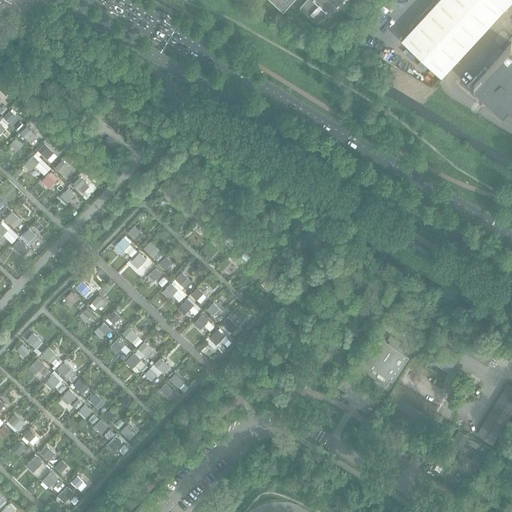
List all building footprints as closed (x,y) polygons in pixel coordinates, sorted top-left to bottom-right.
[(294,0),(271,0),(284,11),(294,0)] [(307,0),(300,8),(319,25),(342,0),(307,0)] [(488,25),(510,0),(437,0),(402,38),(441,75),(488,25)] [(511,43),(487,69),(485,67),(468,85),(476,92),(478,95),(478,98),(481,100),(484,100),(486,98),(486,94),(485,94),(486,93),(504,110),(508,105),(511,109),(511,43)] [(10,109),(3,116),(9,122),(12,125),(18,119),(15,116),(15,115),(10,109)] [(27,125),(20,132),(30,141),(37,135),(27,125)] [(15,139),(10,144),(17,150),(22,145),(15,139)] [(44,144),(38,150),(47,158),(53,152),(44,144)] [(33,156),(24,164),(30,170),(34,166),(44,175),(48,170),(38,161),(39,161),(33,156)] [(61,160),(55,167),(64,175),(70,169),(61,160)] [(50,172),(42,181),(48,187),(56,178),(50,172)] [(79,176),(72,183),(82,192),(88,186),(79,176)] [(175,183),(166,192),(173,198),(181,189),(175,183)] [(68,188),(59,197),(65,203),(74,194),(68,188)] [(191,199),(182,207),(189,214),(197,205),(191,199)] [(11,212),(5,218),(14,227),(20,220),(11,212)] [(208,214),(199,224),(205,230),(215,221),(208,214)] [(1,223),(0,224),(0,237),(2,235),(11,243),(15,238),(7,230),(7,229),(1,223)] [(133,226),(128,232),(137,240),(142,235),(133,226)] [(223,228),(214,238),(221,244),(224,241),(231,248),(236,243),(229,236),(230,235),(223,228)] [(27,231),(23,235),(31,243),(37,237),(29,229),(27,231)] [(123,237),(115,246),(121,251),(123,249),(127,253),(128,252),(132,256),(137,250),(129,243),(123,237)] [(18,240),(13,245),(23,255),(28,250),(18,240)] [(150,240),(144,247),(153,256),(160,249),(150,240)] [(239,244),(230,253),(236,260),(240,256),(246,261),(251,255),(248,252),(239,244)] [(140,252),(131,261),(137,267),(146,258),(140,252)] [(166,256),(159,262),(166,269),(172,262),(166,256)] [(257,261),(248,271),(255,277),(264,267),(257,261)] [(155,268),(148,275),(153,281),(160,274),(155,268)] [(183,273),(177,279),(185,286),(191,280),(183,273)] [(272,273),(262,283),(269,289),(278,280),(274,277),(275,276),(272,273)] [(82,281),(76,287),(85,295),(90,289),(82,281)] [(170,284),(163,291),(169,298),(172,294),(179,301),(184,296),(170,284)] [(197,287),(190,293),(196,299),(200,303),(207,296),(197,287)] [(71,292),(67,297),(72,303),(77,298),(71,292)] [(98,296),(92,302),(97,307),(103,301),(98,296)] [(187,297),(178,307),(185,313),(189,309),(194,314),(198,310),(193,305),(194,304),(187,297)] [(213,303),(208,309),(213,313),(218,307),(213,303)] [(87,307),(83,312),(88,317),(93,312),(87,307)] [(114,311),(108,318),(113,322),(119,316),(114,311)] [(92,322),(98,316),(94,312),(88,318),(92,322)] [(202,314),(194,323),(200,328),(204,325),(210,331),(215,326),(202,314)] [(229,317),(223,324),(232,332),(238,326),(235,323),(229,317)] [(103,322),(95,331),(101,337),(109,328),(103,322)] [(129,326),(122,333),(132,342),(136,346),(143,339),(138,335),(129,326)] [(218,329),(209,338),(216,344),(221,340),(225,335),(218,329)] [(424,335),(416,330),(413,334),(421,340),(424,335)] [(32,332),(26,338),(35,347),(41,341),(32,332)] [(487,365),(499,346),(478,332),(466,351),(487,365)] [(392,382),(409,357),(378,336),(358,365),(384,383),(387,378),(392,382)] [(119,337),(110,346),(116,352),(125,343),(119,337)] [(145,341),(138,348),(139,348),(145,355),(147,357),(154,350),(145,341)] [(450,369),(460,353),(443,342),(433,359),(450,369)] [(21,344),(17,349),(23,355),(28,350),(21,344)] [(48,348),(42,354),(56,367),(62,361),(48,348)] [(134,352),(126,361),(132,367),(135,364),(141,369),(146,363),(141,358),(135,353),(134,352)] [(160,357),(155,363),(162,371),(163,372),(169,366),(160,357)] [(37,359),(29,367),(35,373),(43,365),(37,359)] [(64,363),(58,369),(67,377),(73,371),(64,363)] [(150,367),(145,373),(151,379),(156,374),(158,375),(160,373),(152,366),(151,368),(150,367)] [(175,373),(170,379),(179,388),(185,382),(175,373)] [(53,374),(45,383),(51,389),(54,385),(57,388),(56,388),(61,393),(66,387),(61,381),(53,374)] [(79,378),(73,384),(82,393),(88,387),(79,378)] [(492,442),(511,409),(511,383),(509,382),(477,433),(492,442)] [(166,383),(161,388),(167,394),(172,389),(166,383)] [(69,389),(61,397),(67,403),(75,395),(69,389)] [(96,393),(89,400),(98,408),(104,401),(96,393)] [(85,404),(79,409),(85,416),(91,410),(85,404)] [(110,408),(104,415),(109,420),(116,414),(110,408)] [(14,414),(8,420),(17,429),(23,422),(14,414)] [(100,420),(95,425),(101,431),(106,426),(100,420)] [(127,424),(121,430),(130,439),(136,433),(127,424)] [(3,426),(0,429),(0,432),(4,437),(9,432),(3,426)] [(30,429),(23,435),(24,436),(29,441),(33,445),(39,438),(35,435),(36,435),(30,429)] [(116,436),(108,444),(114,450),(122,441),(116,436)] [(19,441),(14,446),(20,451),(25,446),(19,441)] [(45,445),(39,451),(48,460),(49,460),(55,453),(45,445)] [(470,477),(478,464),(460,453),(452,465),(452,466),(448,472),(453,475),(457,469),(470,477)] [(35,457),(26,465),(32,471),(41,462),(35,457)] [(434,470),(438,463),(432,459),(428,466),(434,470)] [(61,460),(55,467),(60,471),(66,465),(61,460)] [(50,472),(42,481),(48,486),(56,477),(50,472)] [(77,475),(72,481),(81,490),(87,485),(77,475)] [(67,487),(58,496),(63,502),(72,492),(67,487)] [(8,503),(0,511),(13,511),(16,510),(8,503)]
